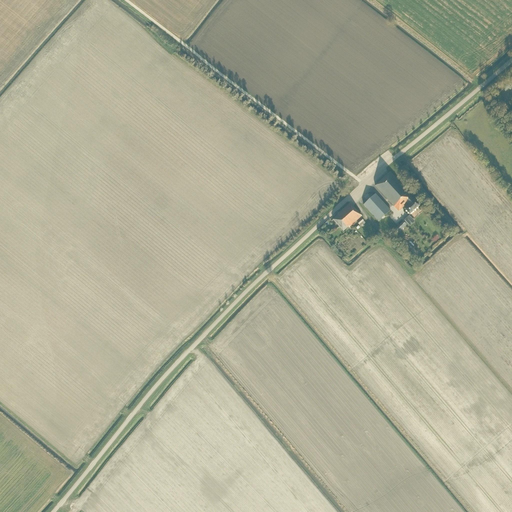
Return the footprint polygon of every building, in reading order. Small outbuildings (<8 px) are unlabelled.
[(405,210),(410,215),(420,206),(415,200),(414,201),(410,196),(411,195),(390,173),(375,186),(398,212),(407,204),(409,206),(405,210)] [(375,194),(364,205),(378,221),(390,211),(375,194)] [(338,215),(333,220),(338,226),(356,210),(350,204),(338,215)] [(361,216),(356,210),(338,226),(343,232),(348,227),(349,227),(361,216)] [(404,221),(410,226),(415,221),(409,216),(404,221)] [(361,219),(357,223),(361,227),(365,223),(361,219)] [(403,221),(394,230),(397,233),(406,225),(403,221)] [(369,239),(371,237),(373,240),(380,234),(373,227),(370,230),(369,229),(368,231),(365,234),(369,239)]
